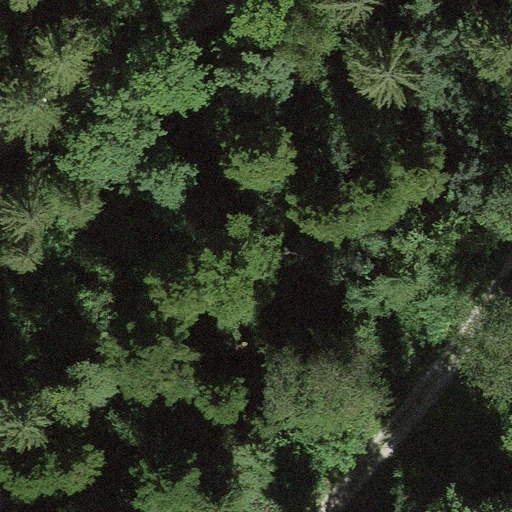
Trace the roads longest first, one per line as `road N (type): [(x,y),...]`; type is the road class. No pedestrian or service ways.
road 1 (track): [(511,272),(337,511)]
road 2 (track): [(0,157),(225,0)]
